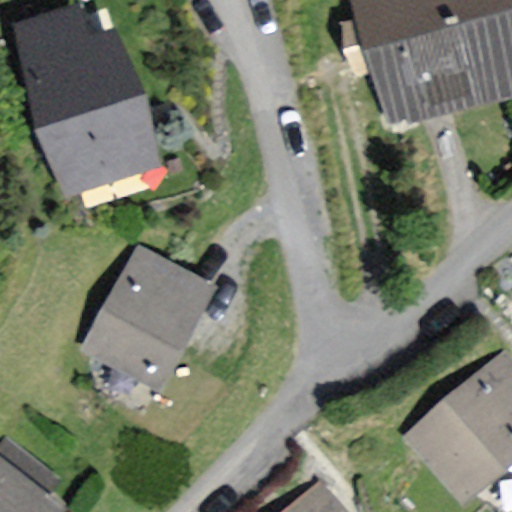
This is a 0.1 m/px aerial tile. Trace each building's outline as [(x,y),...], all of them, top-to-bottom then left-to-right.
[(511,28),(504,0),(353,0),(388,128),(511,94),(511,28)] [(92,37),(81,2),(14,22),(68,195),(162,166),(118,28),(92,37)] [(216,295),(136,249),(84,339),(164,385),(216,295)] [(511,356),(505,348),(404,435),(464,503),(511,461),(511,356)] [(65,478),(9,435),(0,446),(0,511),(66,511),(68,509),(51,496),(65,478)] [(346,511),(320,482),(285,511),(346,511)]
